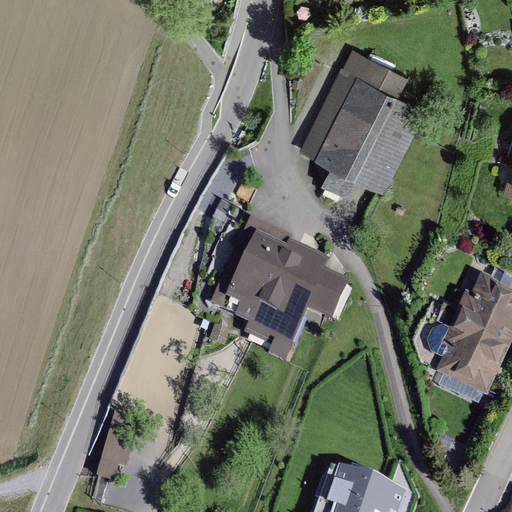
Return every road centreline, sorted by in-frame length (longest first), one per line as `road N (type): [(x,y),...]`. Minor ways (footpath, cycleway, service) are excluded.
road 1 (residential): [(272,0),(232,111),(132,311),(52,511)]
road 2 (track): [(444,511),(415,454),(376,306),(338,238),(298,216),(271,8)]
road 3 (track): [(238,96),(159,0)]
